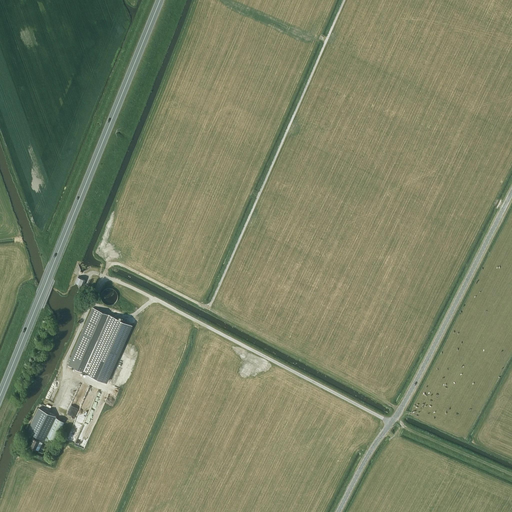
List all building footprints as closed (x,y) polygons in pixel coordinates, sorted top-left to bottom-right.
[(75,283),(83,285),(85,280),(78,277),(75,283)] [(105,304),(108,305),(111,305),(114,304),(116,302),(117,299),(118,296),(117,294),(116,291),(114,289),(112,288),(109,288),(106,288),(103,290),(101,293),(101,296),(101,299),(102,302),(105,304)] [(105,382),(131,324),(92,307),(81,332),(82,333),(67,365),(86,373),(105,382)] [(83,403),(89,386),(81,383),(76,396),(71,395),(72,390),(69,389),(62,409),(69,411),(68,415),(76,418),(75,420),(85,424),(92,406),(83,403)] [(56,417),(55,417),(37,408),(36,410),(28,426),(29,427),(27,431),(34,435),(33,438),(32,438),(28,446),(35,449),(39,441),(36,440),(38,437),(43,440),(53,421),(56,417)] [(56,417),(53,421),(46,437),(55,441),(64,422),(56,417)]
